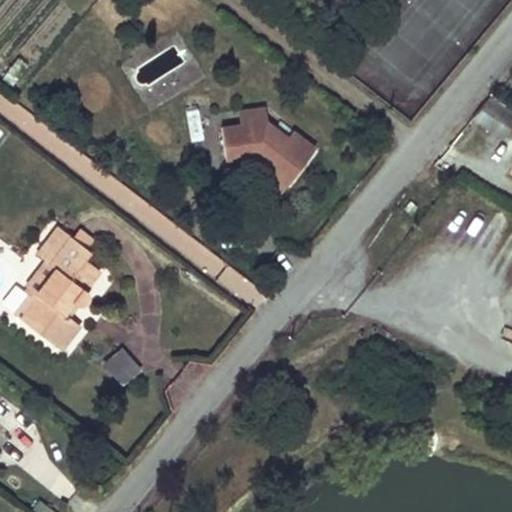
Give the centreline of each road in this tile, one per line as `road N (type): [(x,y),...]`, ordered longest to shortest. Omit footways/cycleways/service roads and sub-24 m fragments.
road 1 (residential): [(277,306),(511,32)]
road 2 (residential): [(0,101),(277,306)]
road 3 (residential): [(108,511),(277,306)]
road 4 (unknown): [(413,147),(216,0)]
